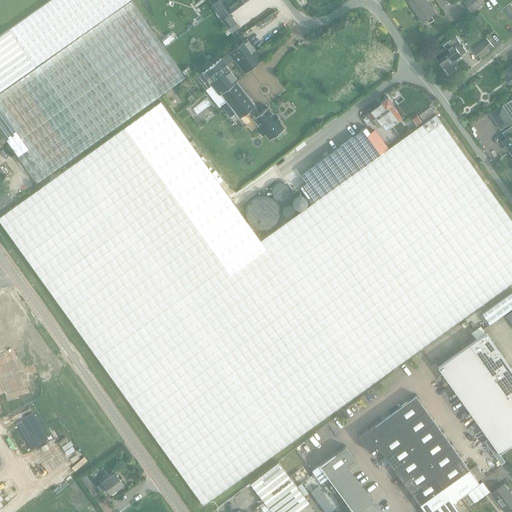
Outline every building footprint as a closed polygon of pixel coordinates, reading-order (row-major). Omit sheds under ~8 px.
[(50,0),(30,14),(0,35),(0,90),(51,55),(129,0),(50,0)] [(230,0),(223,5),(229,13),(246,0),(230,0)] [(426,0),(409,0),(407,1),(422,22),(436,13),(426,0)] [(483,0),(467,0),(464,2),(472,13),(486,3),(483,0)] [(131,1),(0,93),(0,131),(4,137),(7,141),(36,183),(157,97),(185,78),(184,76),(183,75),(131,1)] [(269,15),(258,24),(261,29),(273,21),(269,16),(269,15)] [(236,23),(228,29),(231,32),(239,27),(236,23)] [(165,45),(175,38),(171,33),(161,40),(165,45)] [(446,50),(436,57),(444,68),(447,66),(466,52),(462,46),(455,37),(443,45),(446,50)] [(201,73),(196,77),(205,90),(211,85),(219,78),(216,75),(219,73),(217,72),(226,65),(226,66),(233,60),(236,63),(245,55),(243,54),(252,47),(246,39),(228,53),(220,58),(201,73)] [(485,39),(473,49),(481,59),(494,48),(485,39)] [(245,55),(236,63),(243,73),(262,59),(252,47),(243,54),(245,55)] [(205,90),(218,108),(227,101),(239,117),(246,112),(251,118),(251,119),(257,127),(254,129),(259,137),(263,134),(266,139),(270,135),(272,137),(278,132),(277,130),(282,126),(276,118),(275,119),(272,115),(273,114),(266,105),(257,111),(252,105),(254,104),(236,81),(237,80),(226,66),(226,65),(217,72),(219,73),(216,75),(219,78),(211,85),(205,90)] [(182,71),(185,75),(191,71),(188,67),(182,71)] [(378,105),(366,114),(377,127),(385,122),(389,128),(401,118),(390,105),(392,103),(386,96),(379,102),(380,103),(378,105)] [(511,102),(510,99),(489,114),(500,130),(511,121),(511,102)] [(160,101),(0,216),(0,221),(202,504),(511,281),(511,221),(435,114),(423,123),(417,127),(382,152),(311,203),(260,240),(160,101)] [(430,107),(418,115),(422,120),(433,112),(430,107)] [(417,127),(423,123),(417,116),(412,120),(417,127)] [(506,138),(501,142),(511,156),(511,126),(503,133),(506,138)] [(306,182),(299,187),(311,203),(382,152),(365,128),(306,170),(300,174),(306,182)] [(7,193),(0,197),(0,208),(12,200),(11,198),(7,193)] [(278,211),(278,208),(277,205),(276,202),(274,199),(271,197),(267,196),(265,195),(262,195),(260,195),(256,196),(253,198),(250,200),(248,202),(247,205),(246,208),(246,212),(246,215),(247,218),(248,220),(250,223),(253,225),(256,226),(258,227),(261,227),(264,227),(268,227),(271,225),(273,223),(275,221),(277,218),(278,215),(278,211)] [(511,291),(481,314),(489,324),(511,307),(511,291)] [(485,332),(438,366),(462,401),(474,418),(499,452),(511,443),(511,370),(510,367),(485,332)] [(439,338),(423,349),(434,366),(458,351),(451,341),(448,343),(452,349),(448,352),(439,338)] [(415,395),(389,414),(399,428),(426,409),(415,395)] [(426,409),(399,428),(408,440),(434,421),(426,409)] [(389,414),(357,437),(368,452),(371,449),(376,446),(384,457),(408,440),(399,428),(389,414)] [(417,452),(393,469),(402,481),(427,463),(418,451),(443,433),(434,421),(408,440),(417,452)] [(443,433),(418,451),(427,463),(452,445),(443,433)] [(408,440),(384,457),(393,469),(417,452),(408,440)] [(452,445),(427,463),(435,475),(460,457),(452,445)] [(319,465),(311,470),(320,483),(328,477),(346,465),(354,459),(345,446),(319,465)] [(460,457),(435,475),(444,486),(469,468),(460,457)] [(277,462),(250,483),(252,487),(261,498),(263,500),(271,511),(296,511),(309,503),(301,492),(293,482),(277,462)] [(427,463),(402,481),(410,493),(435,475),(427,463)] [(346,465),(328,477),(337,489),(354,476),(346,465)] [(101,482),(97,485),(100,491),(105,487),(110,494),(123,484),(115,472),(102,481),(101,482)] [(435,475),(410,493),(419,505),(442,488),(442,489),(442,488),(444,486),(435,475)] [(354,476),(337,489),(346,502),(363,489),(354,476)] [(87,477),(81,480),(87,488),(92,485),(87,477)] [(466,493),(461,497),(468,507),(473,503),(489,492),(482,482),(466,493)] [(511,495),(503,484),(491,494),(504,511),(506,511),(511,507),(511,495)] [(322,488),(315,493),(328,511),(335,511),(338,511),(322,488)] [(459,511),(442,488),(442,489),(442,488),(419,505),(424,511),(459,511)] [(363,489),(346,502),(353,511),(356,511),(372,501),(363,489)] [(356,511),(380,511),(372,501),(356,511)]
